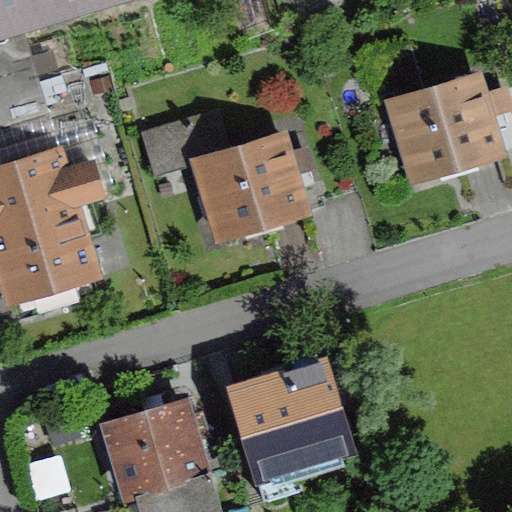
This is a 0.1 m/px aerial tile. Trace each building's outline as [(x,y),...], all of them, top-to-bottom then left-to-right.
[(0,0),(0,48),(159,0),(0,0)] [(485,86),(389,114),(414,199),(509,172),(485,86)] [(157,163),(197,157),(191,119),(151,125),(157,163)] [(286,141),(188,169),(211,254),(310,227),(286,141)] [(63,158),(0,174),(0,304),(3,317),(99,291),(63,158)] [(326,366),(223,395),(250,495),(354,466),(326,366)] [(189,408),(105,434),(127,505),(211,480),(189,408)]
